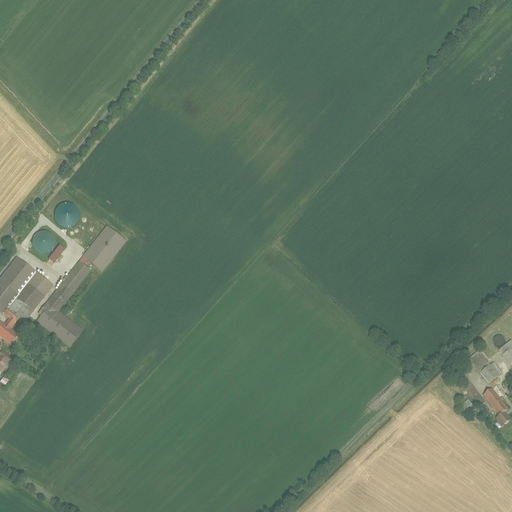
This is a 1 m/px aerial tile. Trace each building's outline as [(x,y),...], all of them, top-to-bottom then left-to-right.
[(57,229),(77,227),(75,204),(53,206),(54,217),(56,217),(57,229)] [(125,242),(106,228),(83,259),(103,273),(125,242)] [(48,257),(55,239),(36,231),(29,249),(48,257)] [(63,251),(57,246),(47,261),(53,265),(63,251)] [(33,273),(15,259),(0,279),(0,311),(3,313),(5,310),(33,273)] [(89,272),(77,263),(47,303),(58,312),(89,272)] [(52,287),(37,275),(10,310),(26,322),(52,287)] [(34,320),(69,346),(82,330),(58,312),(47,303),(34,320)] [(15,322),(17,319),(5,310),(3,313),(8,318),(15,322)] [(8,318),(4,324),(10,329),(15,322),(8,318)] [(0,321),(0,338),(10,346),(18,335),(10,329),(4,324),(0,321)] [(511,351),(510,349),(501,356),(510,366),(511,364),(511,351)] [(478,351),(468,359),(470,361),(479,373),(482,370),(489,365),(478,351)] [(11,367),(15,362),(2,352),(0,355),(0,358),(7,364),(11,367)] [(494,362),(483,370),(491,381),(501,374),(494,362)] [(9,382),(3,378),(0,381),(0,382),(5,386),(9,382)] [(479,408),(484,403),(467,379),(461,383),(479,408)] [(492,388),(485,393),(500,414),(504,411),(508,409),(492,388)] [(468,400),(461,405),(464,410),(471,405),(468,400)] [(504,412),(497,417),(503,426),(510,421),(504,412)]
